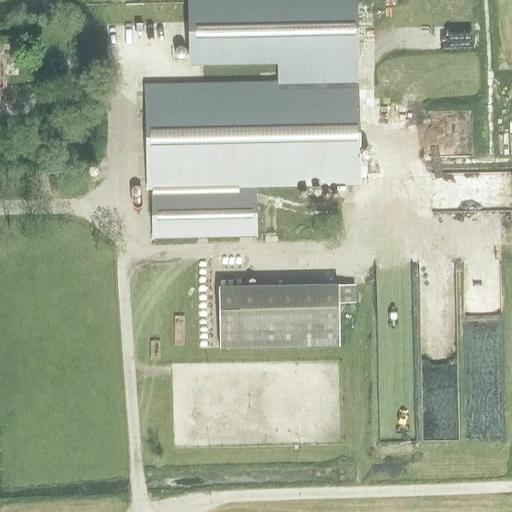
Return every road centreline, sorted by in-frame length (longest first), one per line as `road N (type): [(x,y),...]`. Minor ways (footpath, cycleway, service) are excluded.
road 1 (track): [(124,253),(396,247),(394,137)]
road 2 (track): [(165,511),(255,495),(511,486)]
road 3 (track): [(124,253),(140,511)]
